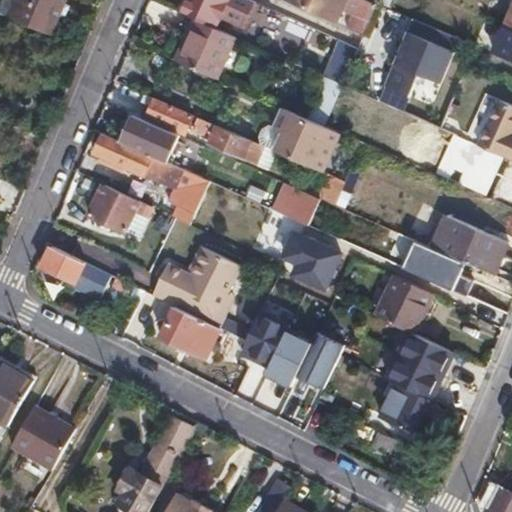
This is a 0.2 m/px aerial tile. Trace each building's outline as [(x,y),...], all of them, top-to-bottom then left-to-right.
[(1,0),(0,3),(0,11),(9,15),(15,0),(1,0)] [(15,0),(9,15),(51,33),(64,0),(15,0)] [(181,0),(178,8),(197,16),(218,26),(236,34),(239,36),(253,0),(181,0)] [(377,0),(375,0),(311,0),(314,1),(311,7),(333,16),(338,3),(355,10),(349,24),(364,31),(367,23),(377,0)] [(197,16),(177,59),(218,77),(236,34),(218,26),(197,16)] [(414,16),(408,30),(436,41),(441,28),(414,16)] [(511,28),(506,26),(495,51),(511,58),(511,28)] [(436,41),(408,30),(404,39),(378,99),(403,110),(419,72),(440,81),(454,49),(436,41)] [(344,40),(328,76),(342,82),(358,46),(347,41),(344,40)] [(323,74),(305,115),(324,124),(342,82),(328,76),(323,74)] [(170,87),(164,99),(188,109),(192,96),(170,87)] [(164,99),(145,91),(142,99),(151,103),(147,114),(187,131),(194,112),(188,109),(164,99)] [(134,112),(122,139),(169,160),(181,133),(134,112)] [(263,143),(200,115),(196,126),(214,134),(212,139),(246,154),(250,144),(261,149),(263,143)] [(324,124),(305,115),(295,138),(304,142),(297,158),(304,161),(324,170),(340,131),(324,124)] [(511,159),(511,116),(495,152),(497,152),(511,159)] [(122,139),(103,131),(95,150),(103,154),(101,157),(124,167),(126,164),(174,184),(182,166),(169,160),(122,139)] [(324,170),(304,161),(298,176),(318,183),(324,170)] [(172,213),(176,215),(191,222),(198,210),(208,188),(212,179),(192,170),(184,188),(178,186),(172,198),(178,201),(172,213)] [(348,180),(328,172),(318,194),(339,203),(348,180)] [(155,205),(105,181),(91,212),(126,230),(135,210),(150,217),(155,205)] [(323,196),(289,181),(277,209),(310,224),(323,196)] [(135,210),(126,230),(140,236),(150,217),(135,210)] [(449,215),(436,246),(466,260),(497,273),(510,242),(449,215)] [(296,227),(286,250),(300,257),(295,267),(326,282),(342,249),(296,227)] [(113,273),(54,243),(43,265),(102,295),(113,273)] [(174,268),(161,297),(178,305),(221,326),(248,340),(255,326),(233,316),(227,312),(235,296),(247,268),(213,252),(200,279),(174,268)] [(511,279),(497,273),(466,260),(462,271),(474,277),(472,283),(506,298),(511,282),(511,279)] [(129,292),(134,283),(119,276),(115,285),(129,292)] [(397,276),(379,314),(412,330),(415,332),(432,293),(397,276)] [(241,298),(235,296),(227,312),(233,316),(241,298)] [(510,312),(484,301),(478,316),(504,327),(510,312)] [(221,326),(178,305),(164,334),(206,356),(221,326)] [(263,310),(243,352),(271,365),(292,323),(263,310)] [(318,340),(290,327),(269,371),(297,384),(318,340)] [(412,330),(401,353),(444,374),(455,350),(415,332),(412,330)] [(347,346),(322,333),(301,376),(326,388),(347,346)] [(417,389),(433,397),(444,374),(401,353),(390,377),(398,380),(417,389)] [(0,361),(0,420),(8,426),(35,380),(0,361)] [(398,380),(390,377),(382,394),(389,398),(398,380)] [(398,380),(389,398),(381,415),(415,432),(433,397),(417,389),(398,380)] [(35,405),(12,446),(54,468),(77,428),(35,405)] [(121,503),(137,511),(149,511),(188,443),(200,422),(192,426),(174,418),(143,475),(132,469),(121,488),(127,491),(121,503)] [(363,422),(359,432),(373,439),(377,429),(363,422)] [(404,458),(411,445),(377,429),(373,439),(372,442),(404,458)] [(278,511),(286,500),(293,488),(280,480),(259,511),(278,511)] [(487,511),(511,511),(511,489),(494,480),(483,502),(490,506),(487,511)] [(215,511),(214,511),(215,509),(197,498),(195,500),(180,491),(167,511),(215,511)] [(278,511),(306,511),(286,500),(278,511)]
